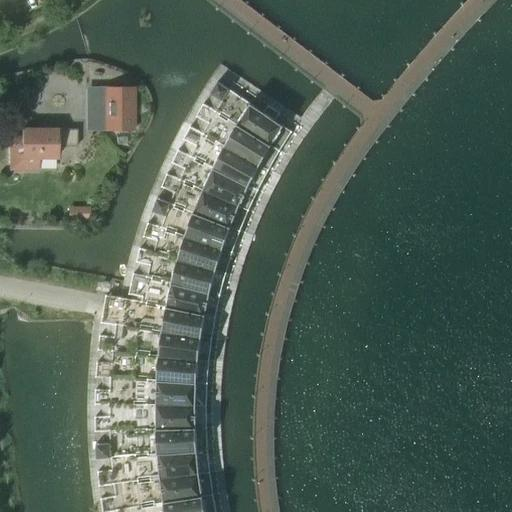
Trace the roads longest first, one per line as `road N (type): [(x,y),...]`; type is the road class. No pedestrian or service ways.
road 1 (residential): [(138,314),(161,229),(222,107)]
road 2 (residential): [(146,511),(132,405),(138,314)]
road 3 (residential): [(0,288),(138,314)]
